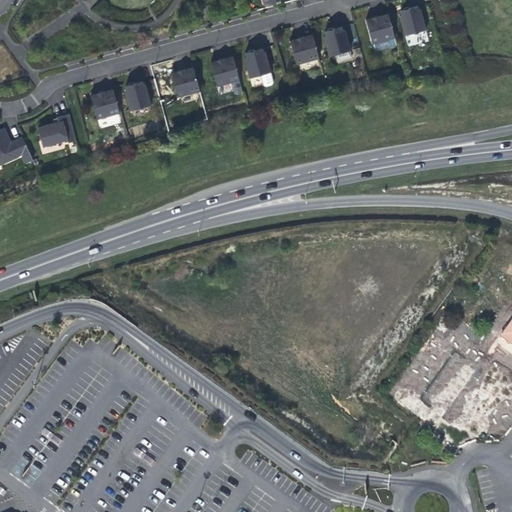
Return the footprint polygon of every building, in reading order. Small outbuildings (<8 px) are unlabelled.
[(399,17),(404,36),(425,31),(419,10),(417,10),(416,7),(409,9),(400,11),(401,16),(399,17)] [(375,18),(365,21),(371,44),(394,38),(387,14),(375,18)] [(323,37),(329,57),(349,51),(343,30),(342,31),(341,27),(331,30),(324,32),(325,37),(323,37)] [(297,39),(289,41),(295,65),(318,59),(312,35),(297,39)] [(244,59),(249,79),(270,73),(264,52),(262,53),(261,49),(254,51),(244,54),(246,58),(244,59)] [(221,60),(209,63),(216,87),(238,80),(232,57),(221,60)] [(183,70),(170,74),(176,97),(199,91),(192,68),(183,70)] [(124,92),(129,111),(150,106),(144,85),(142,86),(141,82),(133,84),(125,86),(126,91),(124,92)] [(218,86),(219,94),(232,91),(231,84),(218,86)] [(102,93),(90,96),(96,119),(119,113),(112,90),(102,93)] [(37,128),(42,147),(67,140),(68,143),(75,141),(68,114),(56,117),(57,118),(58,122),(54,123),(47,125),(37,128)] [(6,143),(9,141),(7,135),(4,129),(1,130),(6,143)] [(21,137),(10,143),(9,141),(6,143),(1,130),(0,130),(0,165),(17,158),(16,157),(21,155),(25,164),(32,161),(21,137)] [(511,320),(500,338),(511,346),(511,320)]
